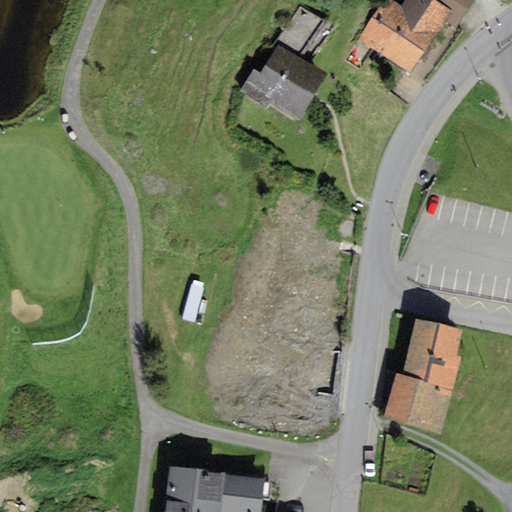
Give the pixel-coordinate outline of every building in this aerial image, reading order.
[(392,0),(383,0),(358,40),(410,73),(444,20),(450,11),(432,0),(405,0),(401,6),(392,0)] [(473,0),(432,0),(450,11),(444,20),(456,28),(473,0)] [(268,101),(299,120),(329,74),(311,62),(318,51),(320,52),(337,25),(301,2),(273,46),(277,48),(261,75),(254,70),(241,90),(266,105),(268,101)] [(268,231),(238,380),(315,391),(340,249),(268,231)] [(463,329),(416,318),(402,374),(452,390),(461,356),(457,355),(463,329)] [(396,372),(384,417),(440,434),(452,390),(402,374),(396,372)] [(261,511),(266,477),(169,466),(163,511),(261,511)]
